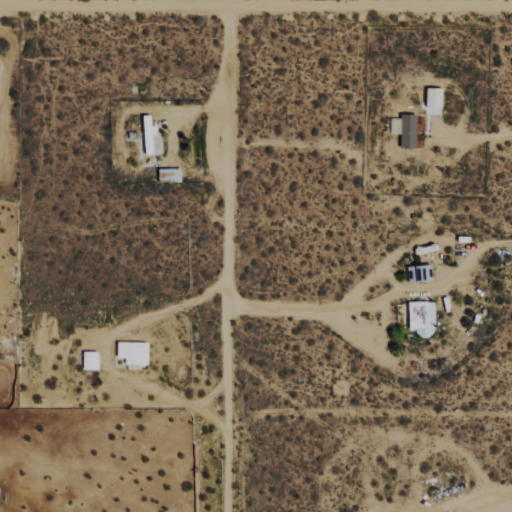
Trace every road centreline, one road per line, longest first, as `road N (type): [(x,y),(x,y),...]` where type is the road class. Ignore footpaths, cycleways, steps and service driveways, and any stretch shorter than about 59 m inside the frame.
road 1 (residential): [(224,511),(228,0)]
road 2 (residential): [(0,5),(511,7)]
